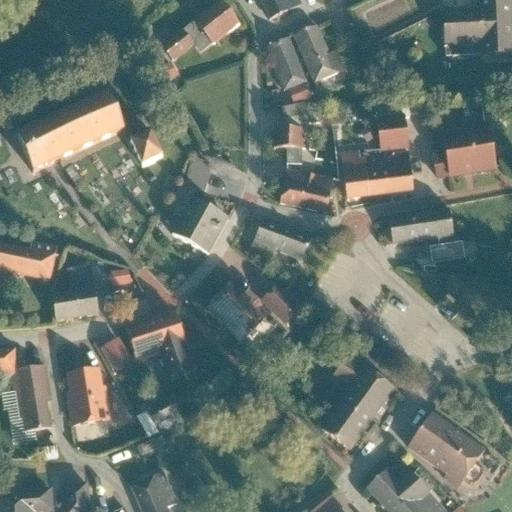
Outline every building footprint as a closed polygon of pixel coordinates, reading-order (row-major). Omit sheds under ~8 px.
[(296,0),(258,0),(267,22),(300,8),(296,0)] [(511,0),(476,0),(477,9),(448,9),(449,48),(478,47),(479,60),(511,59),(511,0)] [(204,58),(237,31),(216,5),(183,31),(204,58)] [(336,75),(318,31),(300,38),(318,82),(336,75)] [(151,49),(163,70),(190,54),(177,33),(151,49)] [(267,57),(279,92),(307,82),(295,47),(267,57)] [(109,144),(91,103),(0,143),(0,147),(16,185),(109,144)] [(313,106),(278,110),(281,128),(315,123),(313,106)] [(347,124),(374,120),(372,108),(345,111),(347,124)] [(405,121),(375,123),(377,158),(407,156),(405,121)] [(147,169),(170,159),(156,131),(134,142),(147,169)] [(439,185),(494,175),(486,132),(431,142),(439,185)] [(299,134),(272,134),(272,155),(298,155),(299,134)] [(115,154),(124,172),(141,163),(132,145),(115,154)] [(335,159),(339,204),(412,197),(409,158),(357,164),(356,157),(335,159)] [(209,190),(214,164),(193,161),(188,186),(209,190)] [(276,167),(269,198),(322,209),(329,178),(276,167)] [(206,260),(223,223),(188,207),(171,244),(206,260)] [(450,248),(446,221),(387,229),(391,256),(450,248)] [(310,246),(262,227),(251,255),(299,274),(310,246)] [(0,278),(42,288),(51,250),(27,245),(25,257),(0,251),(0,278)] [(424,330),(341,257),(314,288),(396,361),(424,330)] [(62,273),(64,298),(42,300),(44,325),(93,320),(89,271),(62,273)] [(296,307),(271,282),(254,298),(279,324),(296,307)] [(267,320),(234,285),(205,312),(238,348),(267,320)] [(151,357),(157,374),(186,364),(170,319),(110,339),(120,368),(151,357)] [(7,355),(0,355),(0,382),(9,381),(7,355)] [(343,448),(389,386),(358,363),(312,424),(343,448)] [(14,377),(24,438),(45,434),(41,411),(50,410),(44,371),(14,377)] [(180,416),(167,397),(136,419),(149,437),(180,416)] [(482,458),(433,421),(405,459),(453,496),(482,458)] [(435,511),(399,467),(367,492),(382,511),(435,511)] [(79,479),(54,482),(56,509),(82,507),(79,479)] [(41,511),(40,487),(0,488),(0,511),(41,511)] [(317,511),(351,511),(357,507),(342,490),(317,511)] [(159,491),(136,499),(141,511),(159,511),(166,509),(159,491)]
